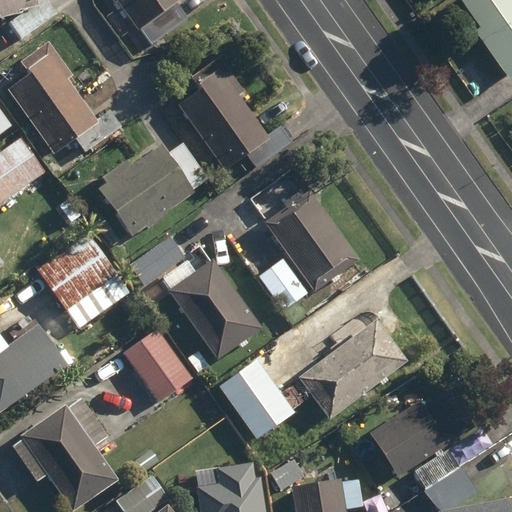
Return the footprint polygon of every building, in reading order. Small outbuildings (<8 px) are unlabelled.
[(9,24),(22,43),(57,16),(45,0),(44,0),(38,6),(37,0),(0,0),(0,21),(20,17),(20,14),(24,13),(25,16),(9,24)] [(119,2),(152,49),(189,22),(178,6),(186,0),(111,0),(115,5),(119,2)] [(511,0),(468,0),(463,4),(482,30),(477,34),(510,81),(511,79),(511,0)] [(9,93),(54,157),(77,142),(86,154),(122,130),(111,113),(96,123),(67,82),(73,79),(50,46),(11,72),(16,80),(27,72),(31,78),(9,93)] [(177,109),(227,174),(249,159),(258,171),(293,145),(281,127),(268,137),(239,98),(244,95),(219,61),(191,81),(199,93),(177,109)] [(0,137),(12,129),(0,111),(0,137)] [(0,155),(0,208),(46,176),(21,141),(0,155)] [(100,193),(133,240),(195,196),(192,193),(208,182),(183,146),(168,158),(162,150),(135,168),(131,162),(104,182),(108,188),(100,193)] [(266,226),(315,295),(360,263),(311,195),(266,226)] [(46,237),(53,247),(71,235),(64,225),(46,237)] [(37,273),(67,314),(118,278),(89,237),(37,273)] [(137,265),(150,281),(180,257),(168,241),(137,265)] [(170,296),(219,362),(263,330),(214,263),(170,296)] [(258,280),(284,315),(307,297),(282,263),(258,280)] [(301,382),(332,423),(408,365),(378,324),(301,382)] [(0,413),(68,369),(41,328),(0,356),(0,413)] [(123,356),(159,404),(192,380),(155,332),(123,356)] [(219,390),(257,443),(295,415),(293,412),(309,401),(298,385),(281,396),(258,362),(219,390)] [(371,437),(398,480),(475,432),(451,393),(424,409),(422,405),(371,437)] [(48,477),(71,511),(74,511),(118,482),(96,449),(108,440),(82,402),(67,412),(65,409),(22,440),(24,443),(14,450),(37,484),(48,477)] [(449,453),(415,474),(427,493),(460,471),(449,453)] [(272,476),(281,493),(304,480),(295,463),(272,476)] [(368,475),(377,489),(391,479),(382,465),(368,475)] [(117,503),(123,511),(154,511),(168,503),(152,479),(117,503)] [(347,511),(343,485),(294,492),(296,511),(347,511)] [(366,504),(369,511),(384,511),(378,498),(366,504)] [(511,511),(511,501),(459,511),(511,511)]
